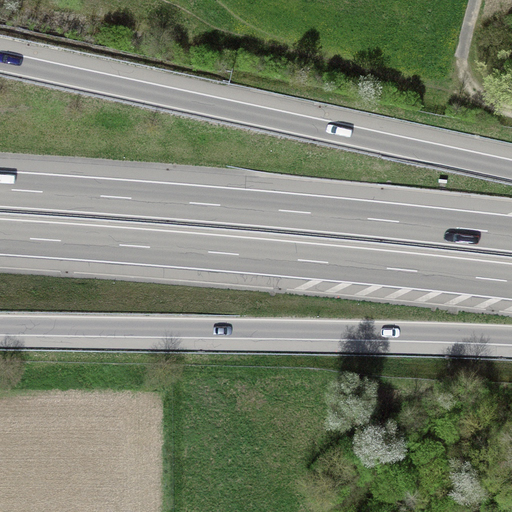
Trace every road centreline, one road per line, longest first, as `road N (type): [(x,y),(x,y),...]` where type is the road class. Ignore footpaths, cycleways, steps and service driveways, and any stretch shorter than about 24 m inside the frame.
road 1 (motorway): [(511,169),(0,59)]
road 2 (motorway): [(0,236),(511,282)]
road 3 (motorway): [(511,234),(0,189)]
road 4 (motorway): [(0,326),(511,337)]
road 5 (track): [(476,0),(465,60),(472,90),(511,113)]
